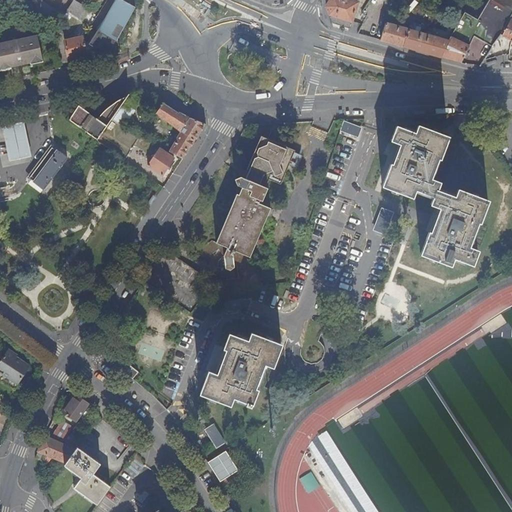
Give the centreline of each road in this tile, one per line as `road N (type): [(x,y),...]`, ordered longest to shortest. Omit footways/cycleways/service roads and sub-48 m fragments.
road 1 (residential): [(373,95),(373,130),(299,326),(227,308),(213,318),(182,407),(153,432)]
road 2 (unclassified): [(66,359),(232,103)]
road 3 (unclassified): [(4,486),(35,407),(66,359)]
road 4 (tertiary): [(123,74),(0,101)]
